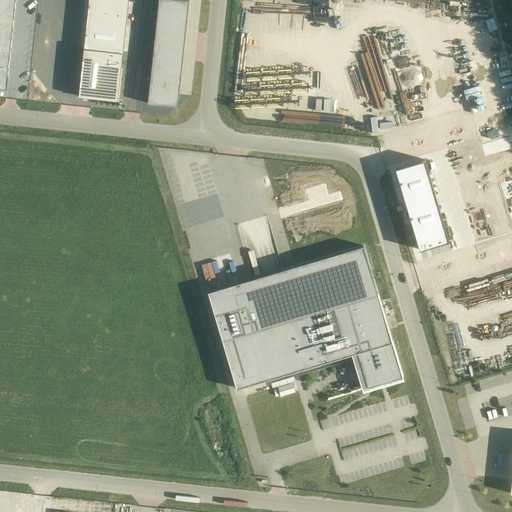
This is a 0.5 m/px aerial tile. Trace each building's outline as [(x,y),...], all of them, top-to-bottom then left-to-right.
[(0,0),(0,87),(7,89),(16,0),(0,0)] [(89,0),(79,96),(118,100),(128,0),(89,0)] [(182,0),(159,0),(148,103),(178,106),(189,1),(182,0)] [(425,160),(396,168),(420,249),(449,240),(425,160)] [(364,245),(209,291),(237,388),(352,354),(363,389),(403,377),(364,245)] [(55,503),(54,511),(66,511),(67,504),(55,503)]
